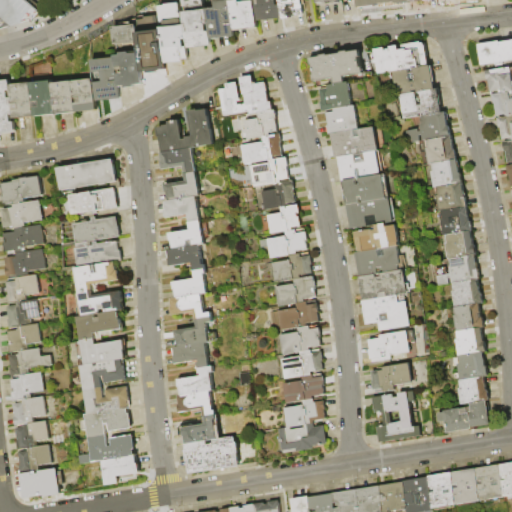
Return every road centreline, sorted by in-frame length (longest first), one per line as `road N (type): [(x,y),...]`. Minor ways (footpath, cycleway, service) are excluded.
road 1 (residential): [(511,15),(276,47),(93,137),(0,160)]
road 2 (residential): [(511,439),(59,511)]
road 3 (residential): [(350,465),(336,271),(315,169),(276,47)]
road 4 (residential): [(135,118),(150,367),(167,495)]
road 5 (residential): [(443,23),(494,226),(511,394)]
road 6 (residential): [(0,49),(110,0)]
